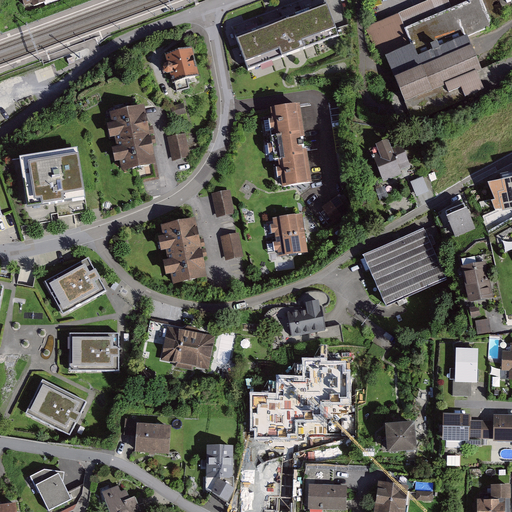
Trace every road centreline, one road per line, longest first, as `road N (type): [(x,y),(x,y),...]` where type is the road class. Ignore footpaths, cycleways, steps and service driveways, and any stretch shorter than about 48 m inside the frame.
road 1 (residential): [(93,235),(174,200),(211,165),(227,108),(208,9)]
road 2 (residential): [(93,235),(138,287),(199,307),(240,305),(323,274)]
road 3 (residential): [(0,133),(113,44),(208,9)]
road 4 (residential): [(195,511),(120,465),(0,442)]
